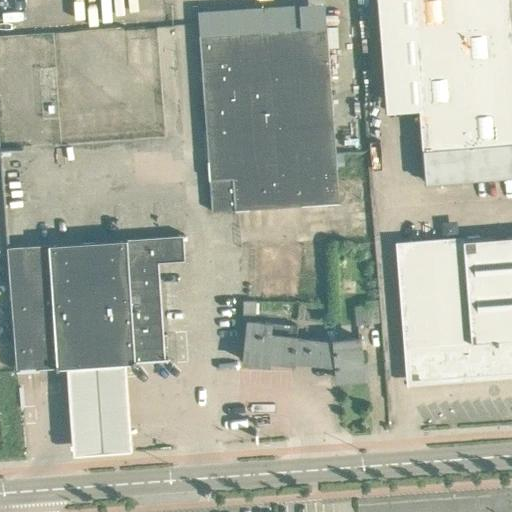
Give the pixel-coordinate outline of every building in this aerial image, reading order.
[(411,0),(416,67),(511,60),(511,11),(511,0),(411,0)] [(200,33),(212,210),(340,202),(327,24),(200,33)] [(511,60),(416,67),(425,181),(511,174),(511,60)] [(159,260),(186,259),(184,233),(8,246),(16,350),(17,370),(40,369),(40,367),(57,365),(57,367),(68,367),(127,363),(137,362),(137,360),(168,358),(168,357),(165,357),(164,345),(159,260)] [(511,234),(400,243),(409,359),(411,379),(511,371),(511,234)] [(294,360),(294,359),(296,337),(298,324),(255,320),(255,299),(244,299),(243,320),(248,321),(244,360),(269,362),(269,358),(294,360)] [(368,322),(367,304),(354,304),(356,322),(368,322)] [(368,376),(367,361),(362,361),(360,336),(335,338),(335,341),(337,363),(338,378),(368,376)] [(337,363),(335,341),(296,337),(294,359),(337,363)] [(127,363),(68,367),(73,459),(133,455),(127,363)]
